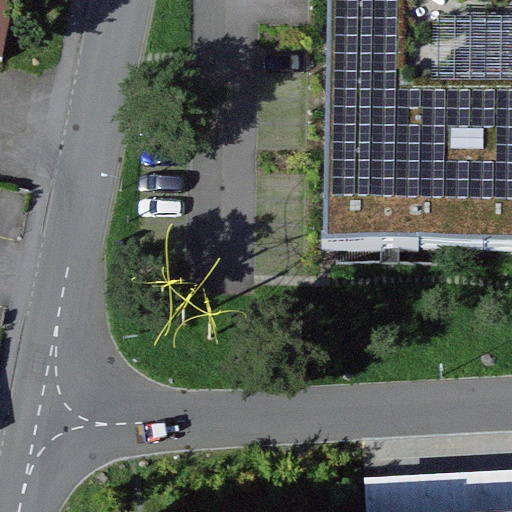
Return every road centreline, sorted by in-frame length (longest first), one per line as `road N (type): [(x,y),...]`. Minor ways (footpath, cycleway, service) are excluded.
road 1 (residential): [(511,392),(44,412)]
road 2 (unclassified): [(123,0),(44,412)]
